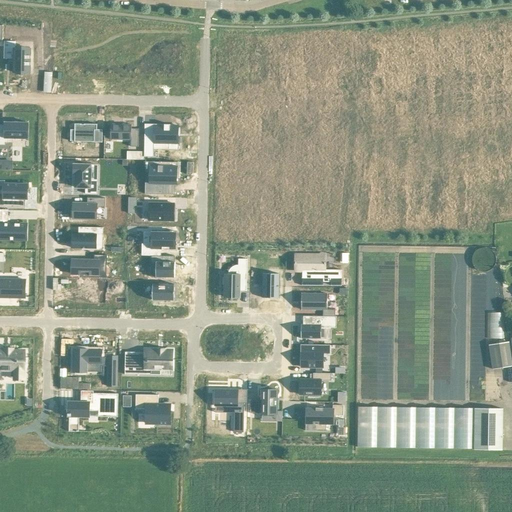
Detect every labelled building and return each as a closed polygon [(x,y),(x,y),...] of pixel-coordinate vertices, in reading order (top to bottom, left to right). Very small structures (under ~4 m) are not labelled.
[(21,30),(20,38),(21,38),(20,43),(39,44),(39,40),(40,40),(40,32),(21,30)] [(4,41),(4,58),(14,58),(14,72),(30,73),(30,48),(15,48),(15,41),(4,41)] [(0,124),(0,144),(5,145),(5,142),(13,142),(13,138),(29,138),(29,122),(5,122),(5,125),(0,124)] [(71,129),(70,141),(74,141),(93,142),(102,142),(103,129),(97,129),(97,124),(84,124),(82,124),(75,123),(75,129),(71,129)] [(111,124),(111,139),(131,140),(131,146),(138,147),(139,128),(132,128),(132,125),(111,124)] [(144,156),(144,159),(145,159),(145,156),(154,157),(154,143),(169,143),(169,149),(177,149),(178,136),(180,136),(180,127),(178,127),(178,126),(170,125),(170,124),(169,124),(169,125),(155,125),(155,129),(152,129),(152,134),(145,134),(144,152),(144,156)] [(127,151),(127,159),(144,159),(144,156),(144,152),(127,151)] [(74,164),(74,174),(76,174),(76,187),(86,187),(85,193),(97,194),(98,180),(91,180),(91,165),(74,164)] [(145,171),(145,194),(164,194),(164,184),(177,184),(177,166),(150,166),(150,171),(145,171)] [(0,189),(4,189),(3,205),(25,206),(25,198),(25,193),(27,193),(28,184),(5,184),(5,180),(0,180),(0,189)] [(73,203),(73,219),(97,219),(97,207),(105,207),(105,198),(87,197),(87,203),(75,203),(73,203)] [(149,203),(149,220),(174,221),(174,203),(149,203)] [(0,233),(1,233),(1,239),(9,239),(27,239),(27,224),(12,224),(8,224),(0,223),(0,233)] [(73,234),(73,248),(82,248),(96,248),(96,235),(103,235),(103,228),(103,227),(79,227),(79,234),(73,234)] [(142,243),(142,255),(151,255),(161,256),(161,255),(161,248),(162,248),(169,248),(175,248),(176,233),(174,233),(174,231),(163,230),(163,232),(152,232),(152,243),(144,243),(142,243)] [(72,260),(72,273),(80,274),(80,276),(99,276),(100,261),(107,261),(107,255),(94,254),(94,260),(72,260)] [(151,255),(151,277),(175,277),(175,256),(161,255),(161,256),(151,255)] [(325,255),(295,255),(295,270),(302,270),(302,272),(304,272),(304,276),(302,276),(302,278),(302,279),(302,285),(323,285),(323,284),(323,281),(331,282),(331,285),(342,285),(342,270),(325,270),(325,255)] [(222,277),(222,283),(225,284),(224,297),(239,297),(240,291),(247,291),(247,259),(239,259),(238,275),(225,275),(225,277),(222,277)] [(263,273),(262,297),(269,298),(269,296),(278,296),(278,298),(279,273),(278,273),(278,275),(269,275),(269,273),(263,273)] [(0,279),(0,296),(25,297),(26,280),(0,279)] [(71,291),(71,292),(71,300),(85,301),(95,301),(96,288),(102,288),(102,281),(104,281),(104,280),(79,279),(79,280),(80,280),(80,285),(75,285),(72,285),(71,291)] [(153,284),(152,300),(153,300),(153,299),(174,300),(175,284),(174,284),(174,285),(168,285),(168,283),(159,282),(159,285),(153,285),(153,284)] [(302,293),(301,309),(323,310),(323,316),(335,316),(335,309),(327,309),(327,294),(302,293)] [(301,324),(301,338),(321,339),(331,339),(331,328),(336,328),(337,316),(312,316),(312,324),(303,324),(301,324)] [(489,345),(493,369),(511,365),(511,364),(508,342),(489,345)] [(301,344),(301,345),(302,345),(302,346),(302,345),(305,345),(305,352),(302,352),(301,367),(316,367),(322,367),(323,367),(323,353),(329,353),(329,345),(330,345),(313,344),(308,344),(301,344)] [(74,349),(73,372),(88,372),(88,371),(102,372),(102,366),(108,366),(107,386),(117,386),(118,356),(108,356),(108,357),(102,357),(102,350),(88,349),(74,349)] [(0,378),(2,379),(2,376),(2,370),(15,370),(15,379),(24,379),(24,367),(24,351),(11,350),(11,351),(7,351),(0,350),(0,378)] [(125,363),(125,374),(140,374),(140,367),(146,367),(161,367),(161,371),(172,371),(172,351),(165,350),(156,350),(146,350),(146,354),(139,354),(139,363),(125,363)] [(300,379),(300,394),(309,395),(309,396),(319,397),(319,395),(321,395),(321,380),(331,380),(331,373),(322,373),(316,373),(313,373),(313,379),(310,379),(300,379)] [(61,376),(61,388),(91,389),(91,383),(79,383),(79,377),(61,376)] [(250,399),(250,413),(262,413),(262,421),(282,421),(282,411),(276,411),(277,390),(261,389),(260,400),(250,399)] [(215,390),(215,405),(225,405),(225,407),(226,407),(235,408),(235,413),(234,429),(234,432),(244,432),(244,402),(238,402),(238,392),(231,392),(231,390),(215,390)] [(68,415),(68,416),(69,416),(71,416),(71,425),(79,425),(79,416),(89,416),(89,410),(98,411),(98,414),(118,414),(118,403),(117,403),(117,394),(118,394),(118,393),(94,393),(92,393),(92,402),(81,402),(68,402),(68,411),(71,411),(71,415),(68,415)] [(136,394),(136,408),(146,409),(146,419),(156,419),(156,424),(171,424),(171,410),(167,410),(167,404),(158,404),(159,395),(136,394)] [(306,409),(306,412),(308,412),(308,423),(315,423),(315,430),(326,430),(326,423),(333,423),(333,415),(343,415),(344,405),(333,405),(333,409),(323,409),(323,408),(322,408),(316,408),(316,407),(316,409),(306,409)] [(358,448),(474,449),(475,408),(358,406),(358,448)] [(475,408),(474,449),(502,450),(503,408),(475,408)]
